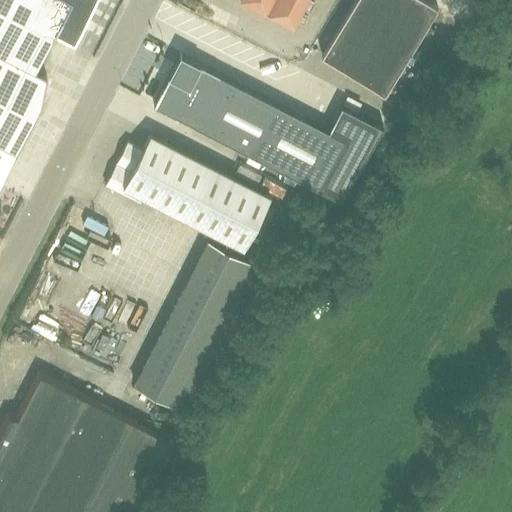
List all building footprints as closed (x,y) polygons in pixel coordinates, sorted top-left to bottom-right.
[(0,0),(0,182),(16,151),(41,102),(46,77),(47,76),(35,70),(55,31),(73,40),(86,15),(92,2),(93,0),(0,0)] [(308,0),(241,0),(241,1),(294,28),(308,0)] [(438,5),(430,0),(354,0),(322,53),(385,91),(438,5)] [(153,65),(166,67),(168,53),(155,52),(153,65)] [(180,52),(154,103),(175,114),(194,123),(340,198),(383,126),(342,104),(329,129),(220,73),(220,72),(201,63),(180,52)] [(243,246),(270,193),(150,132),(142,147),(128,139),(105,183),(121,191),(124,185),(243,246)] [(93,233),(98,220),(74,213),(70,226),(93,233)] [(189,272),(184,282),(208,294),(213,285),(189,272)] [(125,335),(113,362),(122,366),(134,339),(125,335)] [(82,511),(130,418),(40,372),(18,415),(9,415),(0,432),(0,511),(82,511)] [(157,374),(153,383),(173,393),(177,384),(157,374)]
